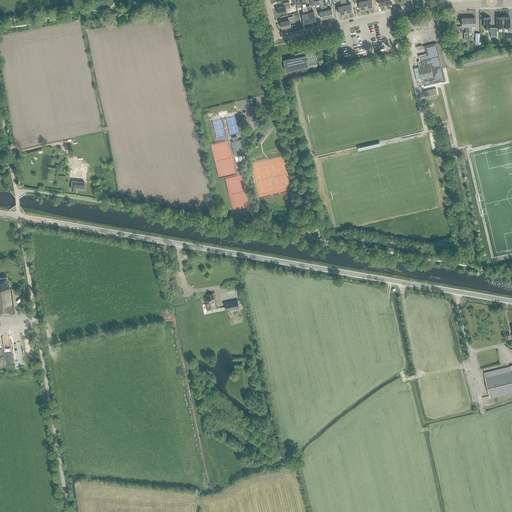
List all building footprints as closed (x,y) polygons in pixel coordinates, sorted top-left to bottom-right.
[(346,13),(342,0),(340,0),(341,6),(338,7),(340,15),(346,13)] [(345,0),(342,0),(346,13),(352,12),(350,4),(346,5),(345,0)] [(367,8),(364,0),(361,0),(362,1),(358,2),(360,10),(367,8)] [(364,0),(367,8),(373,7),(371,0),(364,0)] [(277,8),(278,14),(287,13),(286,9),(290,8),(289,2),(283,3),(284,6),(277,8)] [(326,5),(323,6),(326,18),(333,16),(331,9),(328,10),(326,5)] [(280,22),(282,28),(290,26),(290,23),(294,22),(293,16),(288,17),(288,20),(280,22)] [(422,80),(423,86),(445,82),(443,70),(437,43),(425,46),(427,54),(418,56),(419,61),(418,63),(419,67),(418,67),(421,80),(422,80)] [(308,66),(320,63),(317,49),(295,54),(296,57),(283,60),(286,72),(295,70),(296,73),(304,71),(304,68),(308,67),(308,66)] [(436,89),(426,91),(427,97),(437,94),(436,89)] [(256,139),(260,143),(265,137),(261,134),(256,139)] [(237,142),(232,144),(235,157),(246,155),(242,139),(237,141),(237,142)] [(358,147),(359,151),(381,146),(380,142),(358,147)] [(73,164),(71,181),(72,181),(71,189),(76,190),(76,188),(84,189),(84,181),(85,181),(86,166),(82,165),(73,164)] [(0,315),(14,314),(11,289),(10,290),(9,283),(8,283),(7,277),(0,277),(0,315)] [(168,280),(171,294),(177,293),(174,279),(168,280)] [(204,298),(207,311),(217,309),(214,296),(213,296),(213,294),(208,295),(208,297),(204,298)] [(225,303),(226,310),(239,308),(238,300),(225,303)] [(230,318),(231,325),(243,322),(241,315),(237,316),(236,315),(235,315),(235,317),(230,318)] [(3,337),(6,364),(12,364),(10,337),(3,337)] [(483,373),(489,398),(511,392),(511,365),(510,366),(483,373)]
